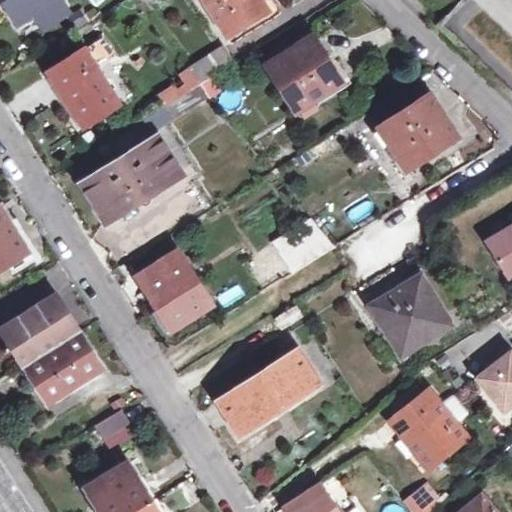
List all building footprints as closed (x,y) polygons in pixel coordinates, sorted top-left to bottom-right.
[(52,0),(1,0),(16,22),(52,0)] [(269,10),(262,0),(204,0),(227,35),(269,10)] [(267,64),(297,110),(342,81),(313,36),(267,64)] [(84,48),(48,72),(82,127),(119,103),(84,48)] [(219,50),(189,68),(201,83),(230,66),(219,50)] [(457,136),(418,76),(369,107),(407,166),(457,136)] [(140,207),(152,199),(149,194),(183,173),(159,134),(80,182),(104,222),(137,202),(140,207)] [(0,269),(27,253),(0,208),(0,269)] [(511,271),(511,221),(483,239),(503,276),(511,271)] [(338,250),(335,246),(314,222),(278,245),(299,275),(338,250)] [(166,333),(211,303),(176,250),(137,276),(156,306),(150,310),(166,333)] [(419,275),(370,304),(401,353),(450,324),(419,275)] [(17,356),(48,403),(104,367),(56,296),(1,331),(8,342),(5,355),(17,356)] [(466,376),(497,415),(511,402),(511,353),(505,345),(466,376)] [(296,348),(216,400),(239,435),(319,383),(296,348)] [(405,430),(432,465),(467,438),(430,389),(389,420),(400,434),(405,430)] [(130,422),(123,410),(94,426),(103,440),(130,422)] [(405,430),(400,434),(426,469),(432,465),(405,430)] [(158,511),(126,463),(84,489),(98,511),(158,511)] [(413,511),(426,511),(440,499),(421,480),(401,499),(413,511)] [(338,511),(319,481),(283,504),(288,511),(338,511)] [(494,511),(482,498),(471,508),(467,504),(457,511),(494,511)]
